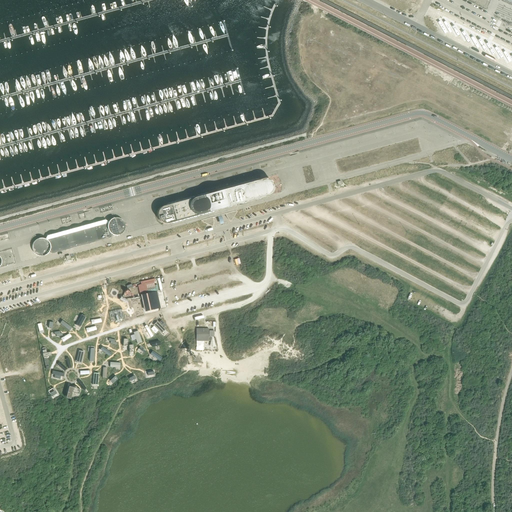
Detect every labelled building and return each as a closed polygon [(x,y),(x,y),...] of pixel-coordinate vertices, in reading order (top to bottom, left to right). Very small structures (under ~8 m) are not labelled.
[(225,214),(226,216),(226,217),(227,218),(227,219),(228,219),(228,220),(229,221),(230,222),(237,212),(237,211),(223,214),(222,208),(264,196),(264,197),(265,197),(266,196),(268,196),(269,195),(270,195),(270,194),(271,194),(271,193),(272,193),(272,192),(272,191),(273,191),(273,190),(273,189),(273,188),(273,187),(273,186),(273,185),(273,184),(272,183),(272,182),(271,182),(271,181),(270,180),(269,180),(268,180),(267,179),(266,179),(264,178),(263,178),(263,179),(261,179),(259,180),(259,181),(253,183),(246,185),(245,185),(239,187),(238,187),(231,189),(224,191),(223,191),(224,191),(217,193),(217,192),(213,193),(209,194),(209,195),(202,197),(202,196),(202,197),(195,199),(195,198),(195,199),(188,201),(188,200),(187,201),(180,203),(180,202),(180,203),(173,205),(173,204),(173,205),(167,207),(166,205),(165,205),(164,205),(163,206),(162,206),(161,207),(160,208),(159,208),(159,209),(158,209),(158,210),(157,211),(157,212),(157,213),(157,214),(157,215),(157,216),(157,217),(157,218),(157,219),(158,219),(158,220),(159,220),(159,221),(160,222),(161,222),(162,223),(163,223),(164,223),(166,223),(167,223),(168,223),(169,223),(170,223),(171,222),(213,210),(215,217),(201,220),(202,222),(212,227),(213,226),(213,225),(213,224),(213,223),(213,222),(213,221),(213,220),(213,219),(213,218),(216,217),(216,216),(219,215),(222,215),(225,214)] [(123,221),(123,220),(122,220),(121,219),(120,218),(119,218),(118,218),(117,218),(116,218),(115,218),(114,218),(113,218),(112,219),(111,219),(110,220),(109,221),(108,222),(106,223),(110,237),(112,234),(113,235),(114,235),(115,235),(116,236),(117,235),(118,235),(119,235),(120,235),(121,234),(122,233),(123,233),(123,232),(124,231),(124,230),(125,229),(125,228),(125,227),(125,226),(125,225),(125,224),(124,223),(124,222),(123,221)] [(110,237),(106,223),(94,226),(98,241),(110,237)] [(92,242),(98,241),(94,226),(88,228),(92,242)] [(87,244),(92,242),(88,228),(83,229),(87,244)] [(75,247),(87,244),(83,229),(71,233),(75,247)] [(69,249),(75,247),(71,233),(65,234),(69,249)] [(51,254),(69,249),(65,234),(48,239),(51,254)] [(48,239),(46,240),(45,239),(44,239),(43,239),(42,238),(41,238),(40,238),(39,238),(38,239),(37,239),(36,240),(35,240),(34,241),(33,242),(33,243),(32,244),(32,245),(32,246),(32,247),(32,248),(32,249),(32,250),(33,251),(33,252),(34,253),(35,254),(36,254),(37,255),(38,256),(39,256),(40,256),(41,256),(42,256),(43,256),(44,256),(44,255),(45,255),(46,255),(46,254),(47,254),(47,253),(48,252),(51,254),(48,239)] [(157,291),(141,295),(145,312),(161,308),(157,291)] [(121,309),(109,312),(111,321),(123,318),(121,309)] [(154,319),(151,322),(152,323),(161,333),(162,333),(163,334),(165,331),(164,330),(165,330),(155,320),(154,319)] [(62,321),(60,323),(69,330),(71,327),(62,321)] [(148,328),(145,329),(151,338),(154,336),(148,328)] [(215,345),(217,344),(215,337),(213,338),(213,337),(208,337),(208,329),(196,328),(196,341),(210,341),(210,344),(209,346),(215,346),(215,345)] [(69,333),(62,338),(64,341),(71,337),(69,333)] [(81,380),(77,382),(82,389),(85,387),(81,380)]
